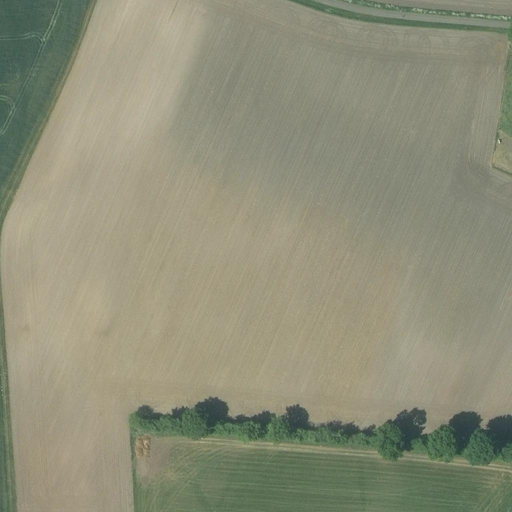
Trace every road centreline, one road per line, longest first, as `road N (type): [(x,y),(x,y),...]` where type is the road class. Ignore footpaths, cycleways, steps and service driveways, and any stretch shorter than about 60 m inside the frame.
road 1 (track): [(89,0),(0,205),(11,511)]
road 2 (unclassified): [(511,26),(404,18),(316,0)]
